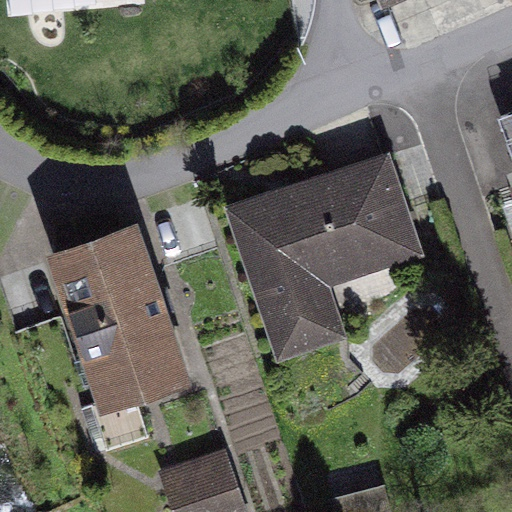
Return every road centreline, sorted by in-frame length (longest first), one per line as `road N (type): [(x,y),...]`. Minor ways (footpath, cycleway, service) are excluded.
road 1 (residential): [(0,148),(34,174),(78,187),(131,183),(340,97)]
road 2 (residential): [(340,97),(511,30)]
